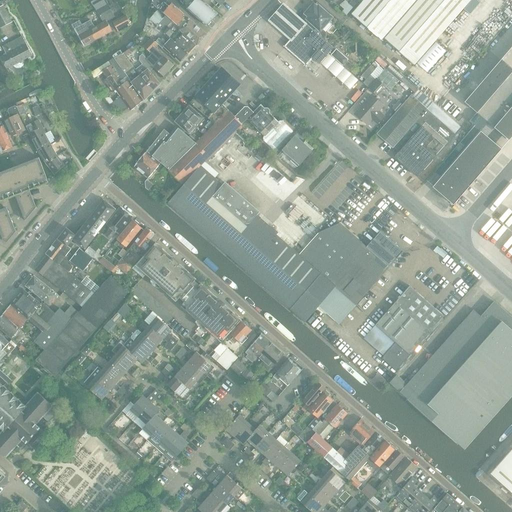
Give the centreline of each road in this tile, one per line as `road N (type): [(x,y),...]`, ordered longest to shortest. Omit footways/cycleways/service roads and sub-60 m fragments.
road 1 (residential): [(95,175),(475,511)]
road 2 (tertiary): [(450,237),(231,36)]
road 3 (tertiary): [(125,140),(98,110),(38,0)]
road 4 (secondary): [(125,140),(231,36)]
road 5 (secondary): [(6,285),(95,175)]
